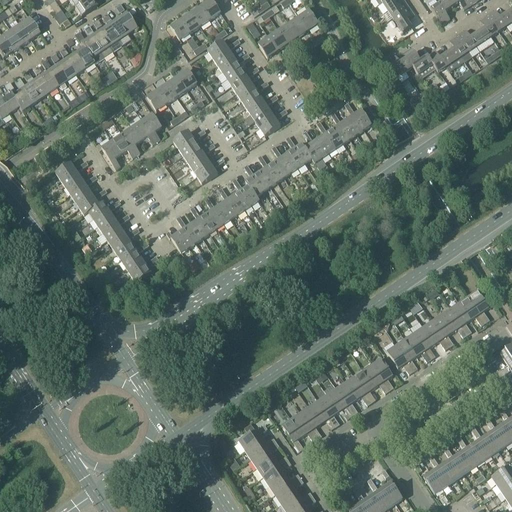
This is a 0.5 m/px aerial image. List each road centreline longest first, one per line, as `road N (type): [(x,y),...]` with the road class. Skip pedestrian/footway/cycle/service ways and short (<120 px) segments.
road 1 (secondary): [(511,88),(173,327)]
road 2 (secondary): [(213,413),(511,212)]
road 3 (residential): [(235,167),(299,125),(218,0)]
road 4 (residential): [(375,430),(381,415),(511,332)]
road 5 (tertiary): [(102,326),(0,191)]
road 6 (residential): [(376,470),(330,501),(311,472),(375,430)]
